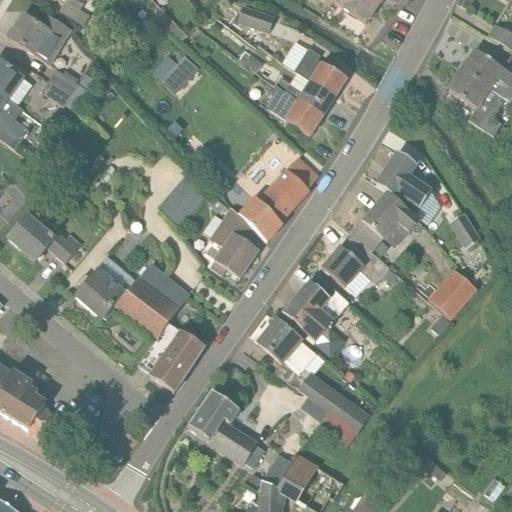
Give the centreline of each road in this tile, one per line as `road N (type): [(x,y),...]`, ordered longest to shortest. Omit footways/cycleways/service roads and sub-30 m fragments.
road 1 (residential): [(163,428),(334,183),(440,0)]
road 2 (residential): [(163,428),(0,286)]
road 3 (primary): [(107,511),(0,444)]
